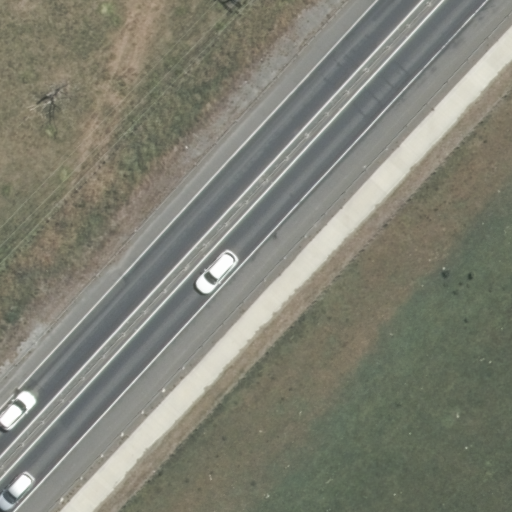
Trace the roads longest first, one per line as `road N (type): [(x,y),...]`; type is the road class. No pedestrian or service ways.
road 1 (trunk): [(469,0),(0,508)]
road 2 (trunk): [(0,433),(403,0)]
